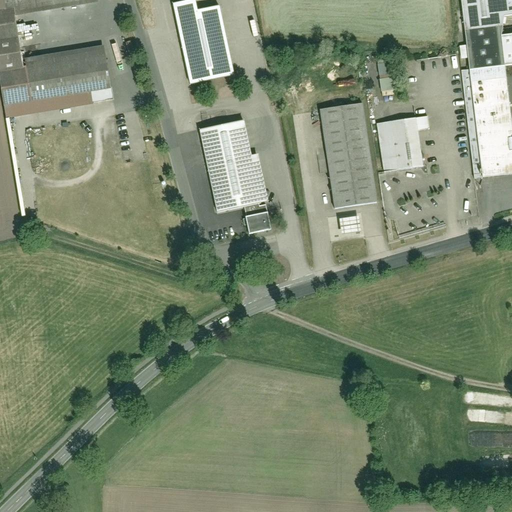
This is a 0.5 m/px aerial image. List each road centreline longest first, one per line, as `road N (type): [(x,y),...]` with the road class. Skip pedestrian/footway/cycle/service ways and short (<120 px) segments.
road 1 (residential): [(266,298),(202,250),(130,0)]
road 2 (secondary): [(5,511),(115,402),(266,298)]
road 3 (secondary): [(266,298),(511,228)]
